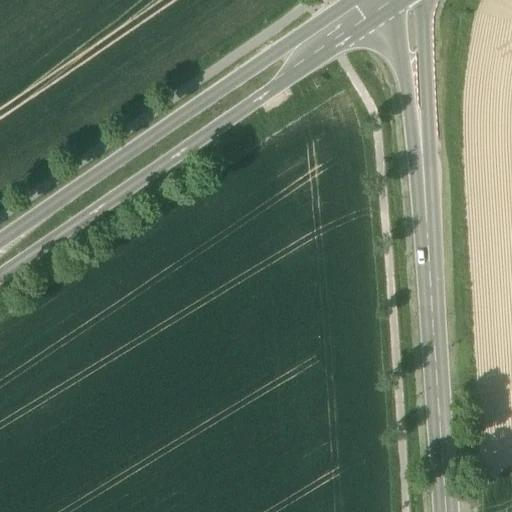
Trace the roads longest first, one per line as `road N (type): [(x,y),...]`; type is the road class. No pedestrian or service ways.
road 1 (secondary): [(444,511),(406,0)]
road 2 (secondary): [(0,258),(379,0)]
